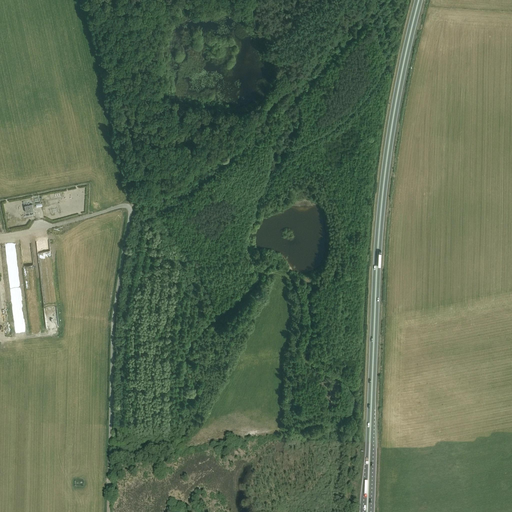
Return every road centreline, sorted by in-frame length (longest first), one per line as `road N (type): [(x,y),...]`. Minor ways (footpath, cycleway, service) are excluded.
road 1 (trunk): [(366,511),(379,220),(419,0)]
road 2 (unclassified): [(108,511),(112,326),(130,209),(0,235)]
road 3 (track): [(261,274),(246,245),(269,174),(357,107),(391,50),(376,0)]
road 4 (track): [(342,511),(352,390),(304,359),(306,290),(283,272),(261,274)]
road 5 (track): [(109,449),(181,444),(198,404),(188,348),(261,274)]
road 6 (track): [(369,0),(291,83),(302,118),(287,154)]
road 7 (track): [(130,209),(106,88)]
